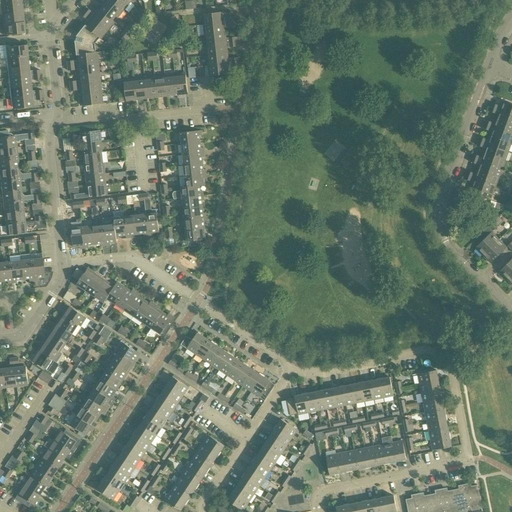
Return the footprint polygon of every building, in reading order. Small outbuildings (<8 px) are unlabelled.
[(111,0),(105,0),(101,5),(118,18),(124,10),(111,0)] [(111,0),(124,10),(131,1),(129,0),(111,0)] [(22,2),(1,4),(2,14),(23,12),(22,2)] [(87,7),(84,11),(89,16),(92,12),(87,7)] [(98,9),(92,17),(108,31),(115,22),(98,9)] [(23,12),(2,14),(3,25),(24,22),(23,12)] [(223,12),(202,14),(203,25),(224,23),(223,12)] [(92,17),(85,25),(98,36),(101,39),(108,31),(92,17)] [(132,21),(128,27),(133,31),(137,26),(132,21)] [(24,22),(3,25),(4,35),(25,33),(24,22)] [(224,23),(203,25),(204,35),(225,33),(224,23)] [(76,36),(76,38),(92,43),(98,36),(85,25),(76,36)] [(125,30),(118,38),(124,43),(131,34),(125,30)] [(225,33),(204,35),(206,45),(226,43),(230,43),(242,41),(242,37),(226,38),(225,33)] [(76,38),(75,40),(77,55),(93,53),(93,52),(92,43),(76,38)] [(226,43),(206,45),(207,56),(228,53),(226,43)] [(27,45),(6,47),(7,58),(28,56),(27,45)] [(93,53),(77,55),(78,65),(99,62),(97,52),(93,52),(93,53)] [(228,53),(207,56),(208,66),(229,63),(228,53)] [(28,56),(7,58),(8,68),(29,66),(28,56)] [(99,62),(78,65),(79,75),(100,73),(99,62)] [(229,63),(208,66),(209,76),(230,74),(229,63)] [(29,66),(8,68),(9,78),(30,76),(29,66)] [(79,75),(80,85),(101,83),(100,73),(79,75)] [(186,73),(175,74),(178,95),(188,94),(186,73)] [(126,80),(124,80),(126,101),(137,100),(135,79),(134,79),(133,74),(126,75),(126,80)] [(175,74),(165,76),(167,96),(178,95),(175,74)] [(30,76),(9,78),(10,88),(31,86),(30,76)] [(165,76),(155,77),(157,97),(167,96),(165,76)] [(155,77),(145,78),(147,99),(157,97),(155,77)] [(145,78),(135,79),(137,100),(147,99),(145,78)] [(102,93),(101,83),(80,85),(81,95),(102,93)] [(31,86),(10,88),(11,99),(42,95),(42,90),(32,91),(31,86)] [(102,93),(81,95),(82,106),(103,104),(102,93)] [(42,95),(11,99),(13,109),(33,107),(33,101),(43,100),(42,95)] [(501,106),(500,110),(511,114),(511,104),(503,101),(501,106)] [(490,107),(489,111),(498,115),(496,119),(511,124),(511,114),(500,110),(497,109),(490,107)] [(511,124),(496,119),(493,127),(511,133),(511,124)] [(484,124),(483,128),(492,131),(490,136),(511,144),(511,142),(511,133),(493,127),(491,126),(484,124)] [(99,130),(82,132),(83,143),(101,141),(99,130)] [(201,130),(180,133),(181,144),(200,142),(200,135),(202,135),(201,130)] [(165,133),(156,134),(158,147),(164,146),(163,141),(166,141),(165,133)] [(15,136),(0,137),(0,148),(16,147),(15,136)] [(490,136),(487,144),(508,152),(511,144),(490,136)] [(101,141),(83,143),(84,154),(102,152),(101,141)] [(478,141),(476,145),(485,149),(484,153),(505,161),(508,152),(487,144),(484,143),(478,141)] [(200,142),(181,144),(183,155),(204,152),(203,148),(201,148),(200,142)] [(16,147),(0,148),(0,159),(17,158),(16,147)] [(106,152),(84,154),(85,165),(103,163),(107,162),(106,152)] [(204,152),(183,155),(184,165),(203,163),(202,157),(204,157),(204,152)] [(472,158),(478,160),(481,161),(502,169),(505,161),(484,153),(482,157),(473,154),(472,158)] [(17,158),(0,159),(0,165),(1,171),(18,169),(17,158)] [(481,161),(478,170),(499,178),(502,169),(481,161)] [(103,163),(85,165),(87,176),(104,173),(103,163)] [(203,163),(184,165),(185,176),(206,174),(206,169),(204,170),(203,163)] [(18,169),(1,171),(2,181),(20,179),(18,169)] [(478,170),(475,178),(496,186),(499,178),(478,170)] [(104,173),(87,176),(88,186),(106,184),(104,173)] [(206,174),(185,176),(186,187),(200,185),(200,186),(205,185),(205,178),(207,178),(206,174)] [(465,175),(464,179),(473,182),(471,187),(492,195),(496,186),(475,178),(472,177),(465,175)] [(20,179),(2,181),(3,192),(21,190),(20,179)] [(88,186),(89,193),(89,197),(107,195),(106,184),(88,186)] [(174,191),(173,194),(173,197),(174,197),(174,199),(182,198),(204,196),(203,191),(201,192),(200,186),(200,185),(186,187),(181,187),(182,192),(179,193),(179,191),(174,191)] [(21,190),(3,192),(4,203),(22,201),(33,199),(32,195),(22,197),(21,190)] [(144,201),(146,214),(148,236),(153,235),(152,233),(159,232),(156,209),(152,209),(151,199),(148,196),(148,194),(144,194),(144,201)] [(204,196),(182,198),(184,209),(202,207),(202,201),(204,200),(204,196)] [(22,201),(4,203),(5,214),(23,212),(22,201)] [(202,207),(184,209),(185,220),(206,217),(206,213),(203,213),(202,207)] [(23,212),(5,214),(7,224),(24,222),(23,212)] [(146,214),(135,216),(137,235),(144,234),(144,236),(148,236),(146,214)] [(135,216),(124,217),(127,238),(131,238),(131,235),(137,235),(135,216)] [(499,216),(489,226),(493,231),(503,221),(499,216)] [(124,217),(113,218),(114,223),(116,237),(122,236),(122,239),(127,238),(124,217)] [(206,217),(185,220),(186,230),(205,228),(204,222),(207,222),(206,217)] [(24,222),(7,224),(8,235),(26,233),(25,226),(35,225),(35,229),(47,228),(46,220),(43,220),(35,221),(24,222)] [(114,223),(104,225),(106,246),(110,246),(110,243),(117,242),(116,237),(114,223)] [(104,225),(93,226),(95,245),(101,244),(101,247),(106,246),(104,225)] [(93,226),(82,227),(84,248),(89,248),(89,245),(95,245),(93,226)] [(82,227),(71,228),(73,247),(80,246),(80,249),(84,248),(82,227)] [(205,228),(186,230),(187,242),(190,241),(190,246),(207,244),(206,239),(209,239),(208,235),(206,235),(205,228)] [(492,232),(475,248),(483,256),(499,240),(492,232)] [(499,240),(483,256),(491,263),(507,247),(499,240)] [(22,261),(20,261),(22,280),(29,279),(29,281),(33,281),(31,259),(31,255),(21,256),(22,261)] [(42,258),(31,259),(33,281),(38,280),(38,278),(44,277),(42,258)] [(511,259),(499,272),(507,279),(511,274),(511,259)] [(20,261),(10,262),(12,283),(16,283),(16,280),(22,280),(20,261)] [(10,262),(0,262),(0,275),(1,282),(7,281),(7,284),(12,283),(10,262)] [(87,269),(77,284),(86,290),(96,275),(87,269)] [(96,275),(86,290),(95,296),(105,281),(96,275)] [(105,281),(95,296),(104,302),(107,298),(114,287),(105,281)] [(114,287),(107,298),(116,304),(126,289),(117,283),(114,287)] [(126,289),(116,304),(125,310),(137,292),(133,290),(131,292),(126,289)] [(68,291),(63,298),(76,307),(79,301),(75,299),(77,297),(68,291)] [(137,292),(125,310),(134,316),(144,301),(139,297),(141,295),(137,292)] [(144,301),(134,316),(143,322),(155,305),(151,302),(150,304),(144,301)] [(66,310),(63,315),(78,325),(81,327),(87,318),(84,316),(66,304),(63,308),(66,310)] [(155,305),(143,322),(152,328),(162,313),(157,309),(159,307),(155,305)] [(152,328),(147,336),(154,337),(157,332),(161,334),(162,333),(165,335),(170,326),(168,325),(173,317),(169,314),(167,316),(162,313),(152,328)] [(63,315),(57,324),(72,334),(78,325),(63,315)] [(57,324),(51,333),(66,343),(72,334),(57,324)] [(51,333),(45,342),(60,352),(66,343),(51,333)] [(197,333),(186,349),(195,355),(206,339),(197,333)] [(206,339),(195,355),(202,360),(213,344),(206,339)] [(121,341),(115,350),(134,363),(140,354),(121,341)] [(45,342),(39,351),(54,361),(60,352),(45,342)] [(213,344),(202,360),(211,365),(221,349),(213,344)] [(221,349),(211,365),(219,371),(229,355),(221,349)] [(115,350),(109,359),(128,372),(134,363),(115,350)] [(32,355),(29,360),(33,363),(34,361),(53,374),(56,370),(51,366),(54,361),(39,351),(35,357),(32,355)] [(229,355),(219,371),(226,376),(237,360),(229,355)] [(11,368),(5,369),(7,387),(18,386),(15,358),(10,359),(11,368)] [(19,358),(15,358),(18,386),(28,385),(27,367),(20,367),(19,358)] [(113,362),(107,371),(122,381),(128,372),(109,359),(109,360),(113,362)] [(170,360),(168,364),(182,374),(185,370),(170,360)] [(237,360),(226,376),(235,381),(245,365),(237,360)] [(425,372),(417,374),(419,384),(438,380),(436,370),(431,371),(429,360),(423,361),(425,372)] [(245,365),(235,381),(242,387),(253,370),(245,365)] [(35,366),(31,372),(38,376),(38,377),(48,384),(52,378),(35,366)] [(253,370),(242,387),(250,392),(261,376),(253,370)] [(99,374),(97,377),(116,390),(122,381),(107,371),(103,377),(99,374)] [(261,376),(250,392),(264,401),(275,385),(270,382),(261,376)] [(97,377),(94,382),(98,385),(95,389),(110,399),(116,390),(97,377)] [(167,385),(183,396),(187,399),(191,392),(187,389),(188,387),(172,377),(167,385)] [(389,377),(380,379),(383,398),(393,396),(389,377)] [(380,379),(370,381),(374,400),(383,398),(380,379)] [(438,380),(419,384),(421,393),(440,390),(438,380)] [(370,381),(361,383),(365,402),(374,400),(370,381)] [(361,383),(351,385),(355,404),(365,402),(361,383)] [(167,385),(161,393),(177,404),(183,396),(167,385)] [(351,385),(342,387),(346,405),(355,404),(351,385)] [(342,387),(333,389),(336,407),(346,405),(342,387)] [(86,391),(84,395),(106,410),(110,404),(108,403),(110,399),(95,389),(91,394),(86,391)] [(333,389),(323,391),(327,409),(336,407),(333,389)] [(440,390),(421,393),(423,403),(442,399),(440,390)] [(323,391),(314,393),(318,411),(327,409),(323,391)] [(56,394),(52,399),(63,407),(67,402),(64,399),(66,396),(61,392),(58,396),(56,394)] [(161,393),(156,401),(172,412),(177,404),(161,393)] [(314,393),(304,394),(308,413),(318,411),(314,393)] [(295,398),(287,400),(290,416),(298,414),(298,415),(308,413),(304,394),(294,396),(295,398)] [(84,395),(81,398),(87,402),(83,407),(98,417),(100,414),(103,415),(106,410),(84,395)] [(51,407),(48,410),(54,414),(56,410),(59,413),(63,407),(52,399),(48,405),(51,407)] [(442,399),(423,403),(425,412),(444,408),(442,399)] [(156,401),(151,409),(167,420),(172,412),(156,401)] [(83,407),(77,416),(94,428),(98,422),(96,421),(98,417),(83,407)] [(444,408),(425,412),(427,422),(446,418),(444,408)] [(151,409),(146,417),(161,428),(167,420),(151,409)] [(73,413),(67,423),(86,435),(88,431),(91,433),(94,428),(77,416),(73,413)] [(43,415),(39,422),(44,425),(48,419),(43,415)] [(146,417),(140,425),(156,436),(161,428),(146,417)] [(446,418),(427,422),(428,431),(447,427),(446,418)] [(281,420),(276,428),(292,438),(297,430),(281,420)] [(140,425),(135,433),(151,444),(156,436),(140,425)] [(447,427),(428,431),(430,440),(449,436),(447,427)] [(276,428),(271,436),(286,446),(292,438),(276,428)] [(61,431),(55,440),(72,452),(80,440),(66,430),(64,433),(61,431)] [(135,433),(129,441),(145,452),(151,444),(135,433)] [(208,435),(202,444),(218,454),(224,446),(208,435)] [(271,436),(265,444),(281,454),(286,446),(271,436)] [(449,436),(430,440),(432,450),(451,446),(449,436)] [(72,452),(55,440),(51,445),(47,442),(44,446),(49,449),(64,459),(66,456),(68,458),(72,452)] [(129,441),(124,450),(140,460),(145,452),(129,441)] [(402,441),(392,443),(396,462),(406,460),(402,441)] [(392,443),(383,445),(387,463),(396,462),(392,443)] [(202,444),(197,452),(213,462),(218,454),(202,444)] [(265,444),(260,452),(276,462),(281,454),(265,444)] [(383,445),(373,446),(377,465),(387,463),(383,445)] [(373,446),(364,448),(368,467),(377,465),(373,446)] [(340,453),(336,454),(339,473),(349,471),(345,452),(344,448),(339,449),(340,453)] [(364,448),(355,450),(359,469),(368,467),(364,448)] [(49,449),(43,458),(58,468),(64,459),(49,449)] [(124,450),(119,457),(134,468),(140,460),(124,450)] [(355,450),(345,452),(349,471),(359,469),(355,450)] [(197,452),(192,460),(207,470),(213,462),(197,452)] [(260,452),(255,460),(270,470),(276,462),(260,452)] [(336,454),(326,456),(329,475),(339,473),(336,454)] [(119,457),(113,465),(129,476),(134,468),(119,457)] [(43,458),(37,467),(52,477),(58,468),(43,458)] [(192,460),(186,468),(202,478),(207,470),(192,460)] [(255,460),(249,468),(265,479),(270,470),(255,460)] [(113,465),(108,473),(124,484),(129,476),(113,465)] [(37,467),(30,476),(46,486),(52,477),(37,467)] [(186,468),(181,476),(197,486),(202,478),(186,468)] [(249,468),(244,476),(259,487),(265,479),(249,468)] [(108,473),(103,481),(119,492),(124,484),(108,473)] [(30,476),(24,485),(40,495),(46,486),(30,476)] [(181,476),(176,484),(192,494),(197,486),(181,476)] [(244,476),(238,484),(254,495),(259,487),(244,476)] [(150,486),(147,491),(150,493),(153,488),(154,488),(157,483),(154,480),(150,486)] [(103,481),(97,490),(113,500),(119,492),(103,481)] [(176,484),(170,492),(186,502),(192,494),(176,484)] [(238,484),(233,492),(249,503),(254,495),(238,484)] [(469,484),(465,485),(470,510),(481,508),(482,511),(483,511),(478,485),(469,487),(469,484)] [(24,485),(16,499),(30,508),(33,504),(34,504),(40,495),(24,485)] [(461,489),(453,490),(457,511),(461,511),(470,510),(465,485),(461,485),(461,489)] [(445,488),(441,489),(445,511),(457,511),(453,490),(446,492),(445,488)] [(438,493),(430,495),(433,511),(445,511),(441,489),(437,490),(438,493)] [(170,492),(165,500),(181,510),(186,502),(170,492)] [(233,492),(228,500),(243,511),(249,503),(233,492)] [(265,498),(270,501),(273,496),(268,492),(265,498)] [(422,493),(418,494),(421,511),(433,511),(430,495),(422,496),(422,493)] [(414,498),(406,499),(408,511),(421,511),(418,494),(414,495),(414,498)] [(396,511),(394,496),(384,498),(386,511),(396,511)] [(386,511),(384,498),(374,500),(376,511),(386,511)] [(376,511),(374,500),(365,502),(367,511),(376,511)] [(367,511),(365,502),(355,504),(357,511),(367,511)]
